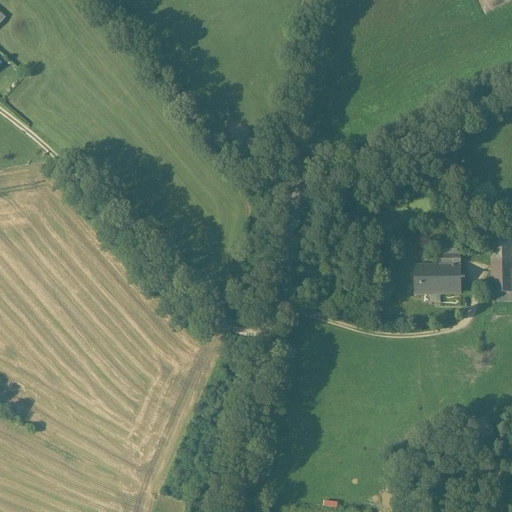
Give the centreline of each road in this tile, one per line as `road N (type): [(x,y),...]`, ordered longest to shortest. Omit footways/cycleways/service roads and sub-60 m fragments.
road 1 (residential): [(291,195),(511,88)]
road 2 (residential): [(235,511),(263,337)]
road 3 (unclassified): [(263,337),(291,195)]
